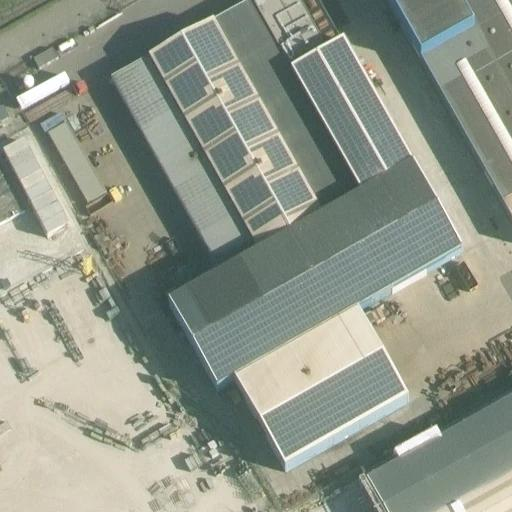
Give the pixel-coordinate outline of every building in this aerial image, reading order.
[(328,53),(297,0),(262,0),(256,4),(255,2),(253,4),(252,3),(111,82),(221,277),(168,307),(216,393),(461,255),(412,169),(359,198),(299,92),(290,75),(328,53)] [(511,0),(383,0),(511,226),(511,0)] [(342,45),(328,53),(290,75),(359,198),(412,169),(342,45)] [(61,148),(85,135),(75,114),(51,126),(61,148)] [(13,293),(0,295),(0,320),(18,317),(13,293)] [(408,405),(357,314),(233,384),(284,474),(408,405)] [(53,325),(56,353),(131,347),(128,318),(53,325)] [(511,402),(366,485),(381,511),(447,511),(511,476),(511,402)] [(511,511),(511,476),(447,511),(511,511)]
